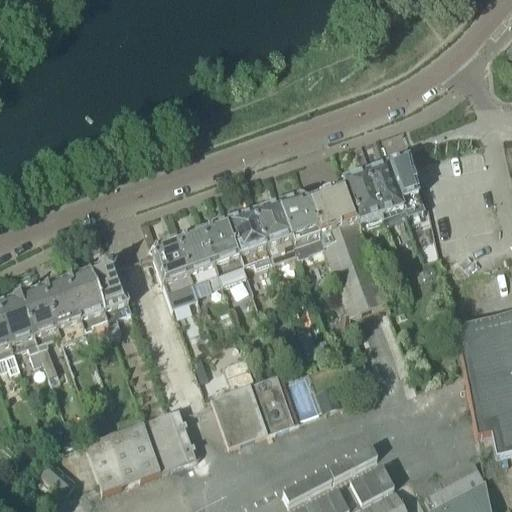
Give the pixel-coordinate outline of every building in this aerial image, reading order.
[(511,50),(503,61),(511,68),(511,50)] [(386,172),(386,173),(401,214),(408,212),(412,222),(421,219),(417,202),(413,193),(417,191),(412,179),(410,180),(406,165),(399,167),(399,168),(398,168),(395,166),(388,168),(387,172),(386,173),(386,172)] [(377,176),(363,181),(381,230),(396,225),(394,219),(401,216),(401,214),(386,173),(377,175),(377,176)] [(341,188),(343,194),(356,232),(363,230),(366,236),(381,230),(363,181),(350,185),(341,188)] [(319,246),(322,255),(347,324),(385,311),(356,232),(343,194),(322,202),(305,208),(305,207),(319,246)] [(306,261),(322,255),(319,246),(305,207),(298,204),(297,204),(297,202),(293,201),(287,203),(286,207),(285,207),(283,207),(279,208),(277,210),(277,211),(293,256),(297,266),(307,262),(306,261)] [(284,260),(293,256),(277,211),(264,216),(263,217),(260,214),(250,217),(268,265),(279,261),(280,258),(283,259),(284,260)] [(269,270),(268,265),(250,217),(241,221),(240,224),(239,225),(239,224),(226,229),(225,229),(242,274),(242,275),(254,271),(255,275),(269,270)] [(201,238),(217,283),(221,293),(245,284),(242,275),(242,274),(225,229),(217,233),(216,233),(211,231),(203,234),(204,234),(201,238)] [(217,283),(201,238),(200,238),(191,242),(190,242),(186,241),(185,240),(178,243),(176,248),(175,248),(174,248),(191,293),(206,287),(210,297),(221,293),(217,283)] [(196,308),(191,293),(174,248),(165,251),(166,251),(154,255),(150,263),(165,302),(184,295),(190,310),(196,308)] [(88,280),(87,280),(106,329),(111,344),(120,341),(114,326),(129,321),(112,276),(106,273),(106,272),(96,276),(88,280)] [(64,288),(65,288),(83,338),(88,352),(96,349),(91,335),(106,329),(87,280),(71,286),(71,285),(64,288)] [(41,297),(60,346),(72,380),(83,376),(79,365),(76,366),(68,343),(83,338),(65,288),(48,294),(41,296),(41,297)] [(17,305),(41,368),(50,392),(59,389),(45,351),(60,346),(41,297),(24,303),(24,302),(17,305)] [(33,372),(41,368),(17,305),(12,307),(0,311),(0,327),(12,360),(27,355),(33,372)] [(511,323),(452,337),(475,446),(489,443),(494,466),(511,462),(511,323)] [(19,378),(12,360),(0,327),(0,377),(7,374),(10,381),(19,378)] [(308,351),(313,366),(329,360),(324,346),(308,351)] [(304,370),(298,351),(286,355),(292,374),(304,370)] [(429,379),(420,351),(406,356),(415,384),(429,379)] [(225,385),(229,396),(252,388),(244,365),(221,374),(225,385)] [(347,374),(354,395),(370,389),(362,368),(347,374)] [(255,390),(230,398),(209,406),(227,456),(266,441),(299,429),(281,380),(255,390)] [(314,400),(322,420),(340,414),(340,413),(339,411),(344,410),(340,399),(335,400),(332,393),(314,400)] [(347,404),(349,411),(375,402),(373,395),(347,404)] [(143,430),(146,440),(160,479),(197,466),(179,418),(178,419),(178,418),(143,430)] [(116,428),(120,438),(143,430),(139,420),(116,428)] [(84,452),(101,500),(158,479),(141,432),(84,452)] [(58,445),(61,455),(72,452),(68,441),(58,445)] [(48,466),(47,466),(36,479),(64,504),(75,491),(76,490),(48,466)] [(486,511),(483,489),(440,511),(486,511)] [(75,491),(58,511),(75,511),(85,500),(75,491)] [(400,511),(394,499),(369,511),(400,511)]
